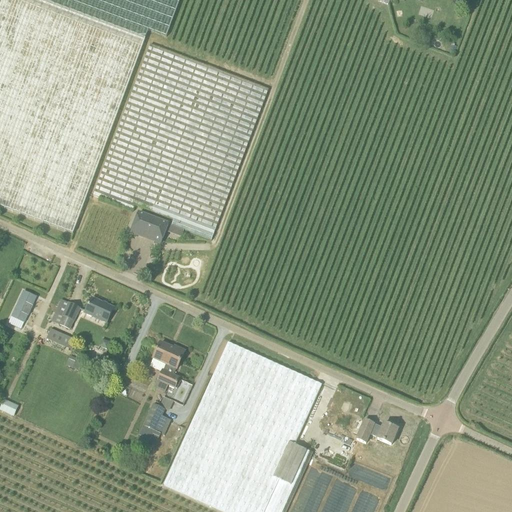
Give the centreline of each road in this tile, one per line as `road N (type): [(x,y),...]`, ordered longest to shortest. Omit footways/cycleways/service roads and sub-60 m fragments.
road 1 (unclassified): [(440,422),(0,224)]
road 2 (unclassified): [(440,422),(511,299)]
